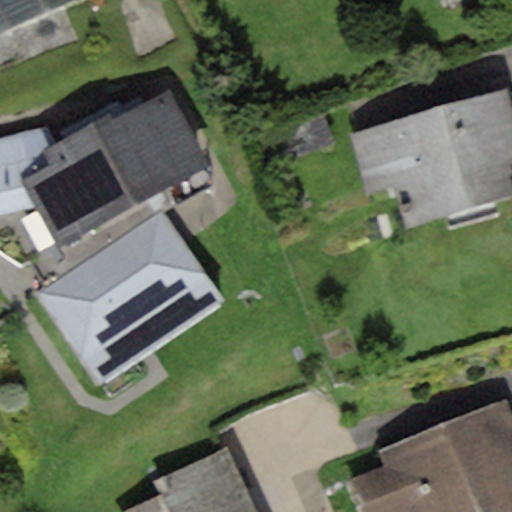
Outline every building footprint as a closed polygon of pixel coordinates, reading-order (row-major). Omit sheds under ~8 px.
[(0,0),(0,33),(81,0),(0,0)] [(35,139),(0,147),(0,219),(26,213),(49,253),(202,170),(167,99),(45,156),(35,139)] [(511,119),(510,112),(359,141),(370,201),(402,195),(409,233),(511,213),(511,119)] [(215,309),(153,220),(32,304),(93,393),(215,309)] [(392,479),(352,494),(358,511),(511,511),(511,417),(510,412),(384,457),(392,479)] [(254,511),(235,461),(158,491),(166,511),(164,511),(254,511)]
